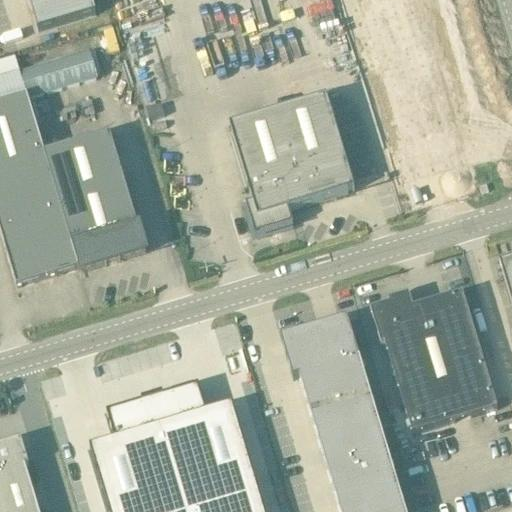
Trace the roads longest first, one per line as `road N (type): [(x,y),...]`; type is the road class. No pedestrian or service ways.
road 1 (unclassified): [(12,362),(511,217)]
road 2 (unclassified): [(12,362),(58,511)]
road 3 (unknown): [(475,227),(511,374)]
